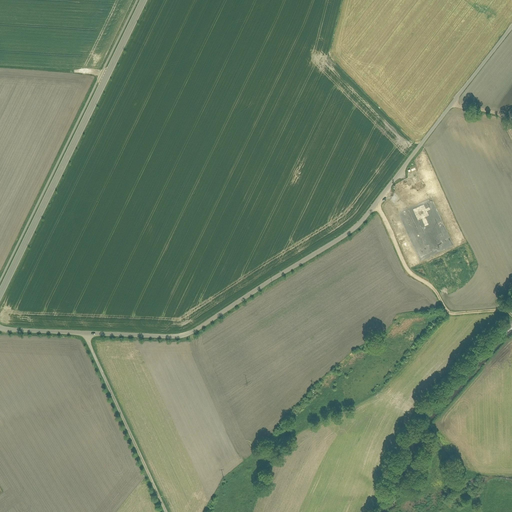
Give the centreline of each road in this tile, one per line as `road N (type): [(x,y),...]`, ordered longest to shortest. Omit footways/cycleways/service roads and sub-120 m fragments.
road 1 (tertiary): [(0,293),(143,0)]
road 2 (residential): [(511,27),(389,186)]
road 3 (track): [(389,186),(443,306),(511,316)]
road 4 (track): [(85,333),(166,511)]
